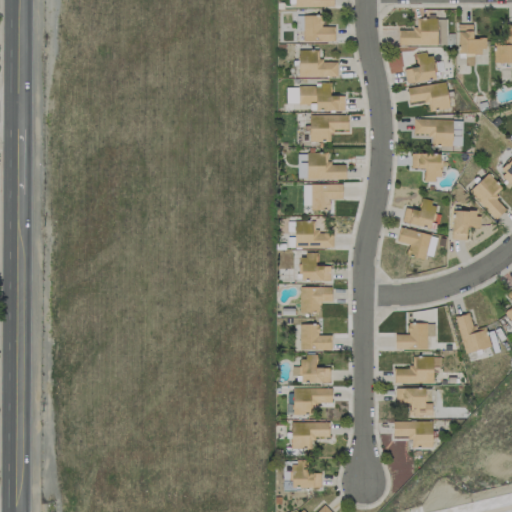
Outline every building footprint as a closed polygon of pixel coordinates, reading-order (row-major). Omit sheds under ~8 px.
[(295,30),(301,30),(301,41),(333,40),(333,26),(320,26),(320,15),(295,15),(295,30)] [(397,45),(445,44),(445,18),(415,18),(415,29),(397,29),(397,45)] [(472,65),(472,51),(485,51),(485,37),(471,37),(471,23),(456,24),(457,55),(464,55),(464,65),(472,65)] [(492,62),(511,62),(511,23),(504,23),(503,41),(493,41),(492,62)] [(297,77),(336,76),(335,60),(317,60),(317,49),(297,50),(297,77)] [(402,68),(404,83),(434,79),(431,52),(414,54),(416,66),(402,68)] [(443,81),(405,88),(408,102),(426,99),(428,110),(448,106),(443,81)] [(343,109),(342,95),(329,95),(329,82),(319,82),(319,86),(285,86),(285,103),(314,103),(314,109),(343,109)] [(346,114),(308,115),(308,141),(328,141),(328,130),(346,130),(346,114)] [(450,119),(412,118),(412,133),(430,133),(430,145),(450,145),(450,119)] [(451,145),(460,145),(460,120),(451,120),(451,145)] [(344,178),(344,164),(328,164),(328,152),(305,152),(305,179),(344,178)] [(423,179),(438,179),(439,153),(410,152),(409,167),(423,168),(423,179)] [(508,183),(511,178),(511,155),(496,171),(508,183)] [(501,188),(487,173),(467,190),(493,219),(504,209),(492,196),(501,188)] [(301,208),(328,207),(328,199),(341,199),(341,183),(301,184),(301,208)] [(400,221),(430,228),(435,202),(420,199),(417,210),(403,207),(400,221)] [(465,225),(477,226),(477,210),(451,209),(450,239),(465,239),(465,225)] [(293,248),(331,247),(331,231),(311,232),(311,220),(292,220),(293,248)] [(395,241),(407,244),(405,254),(423,259),(429,234),(399,227),(395,241)] [(328,280),(328,265),(314,265),(314,254),(300,253),(299,279),(328,280)] [(330,286),(298,286),(298,311),(317,312),(317,302),(330,302),(330,286)] [(454,315),(463,353),(489,346),(484,325),(471,328),(467,312),(454,315)] [(406,333),(394,333),(394,349),(425,349),(426,335),(432,335),(433,323),(406,322),(406,333)] [(298,324),(298,350),(329,349),(329,334),(317,335),(316,323),(298,324)] [(438,356),(410,355),(409,368),(393,367),(393,382),(431,384),(431,364),(437,364),(438,356)] [(328,382),(328,367),(315,367),(314,356),(298,356),(299,382),(328,382)] [(291,414),(311,413),(311,403),(330,403),(330,387),(291,388),(291,414)] [(422,387),(394,387),(394,402),(408,402),(408,415),(430,415),(430,403),(422,403),(422,387)] [(391,421),(392,435),(406,435),(406,446),(430,446),(430,420),(391,421)] [(327,421),(289,422),(289,448),(313,448),(313,436),(327,436),(327,421)] [(281,461),(282,479),(290,478),(290,487),(319,486),(319,472),(307,472),(306,460),(290,461),(290,460),(281,461)] [(330,511),(322,503),(313,511),(304,511),(301,508),(297,511),(330,511)]
